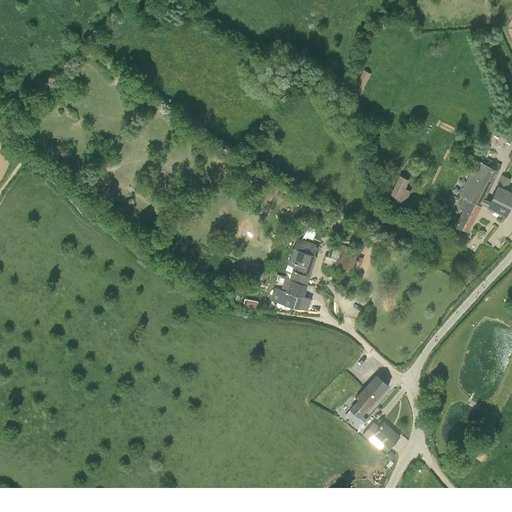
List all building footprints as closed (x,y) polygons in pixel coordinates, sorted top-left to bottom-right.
[(363,69),(351,92),(359,96),(370,73),(363,69)] [(100,152),(91,160),(102,171),(110,162),(100,152)] [(458,219),(455,226),(468,232),(482,204),(506,215),(511,201),(511,193),(505,191),(511,179),(501,175),(489,201),(485,199),(501,165),(489,159),(486,165),(476,160),(458,196),(462,198),(457,208),(462,210),(458,219)] [(399,174),(387,201),(402,208),(410,191),(404,188),(408,179),(403,176),(399,174)] [(424,211),(421,217),(428,220),(431,215),(424,211)] [(455,226),(458,219),(453,216),(450,223),(455,226)] [(308,226),(302,237),(306,239),(306,237),(312,239),(313,238),(316,239),(319,241),(322,232),(316,230),(316,229),(308,226)] [(289,261),(312,268),(316,255),(314,254),(317,244),(297,238),(295,244),(289,261)] [(337,249),(356,254),(358,250),(339,244),(337,249)] [(356,254),(337,249),(329,247),(328,256),(325,255),(322,263),(351,272),(356,254)] [(285,277),(307,284),(312,268),(289,261),(285,270),(286,273),(285,277)] [(307,284),(285,277),(281,290),(274,288),(270,301),(276,303),(274,312),(279,313),(293,314),(294,308),(298,309),(307,309),(311,299),(303,297),(307,284)] [(244,299),(243,305),(265,309),(266,303),(244,299)] [(350,410),(346,415),(355,422),(353,426),(358,430),(366,421),(361,417),(388,385),(377,375),(356,398),(357,399),(349,409),(350,410)] [(431,398),(434,414),(442,412),(441,407),(442,406),(440,396),(431,398)] [(373,436),(383,444),(389,449),(399,437),(383,422),(381,425),(380,424),(379,426),(379,427),(373,422),(362,435),(368,440),(373,436)] [(373,436),(368,440),(379,449),(383,444),(373,436)] [(481,450),(476,458),(481,461),(486,453),(481,450)] [(390,452),(386,457),(391,460),(395,455),(390,452)]
